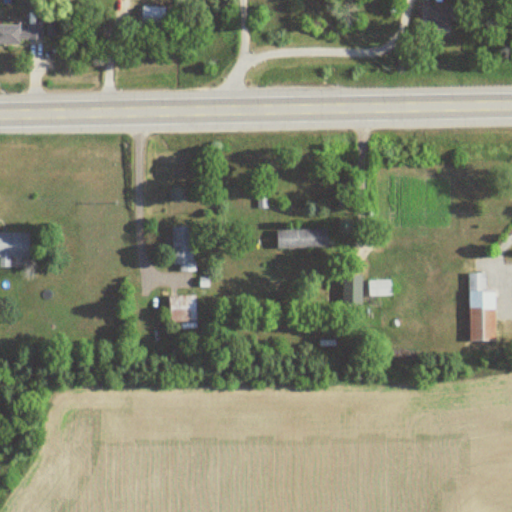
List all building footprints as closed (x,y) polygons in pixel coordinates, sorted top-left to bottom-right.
[(451,36),(451,9),(428,9),(428,36),(451,36)] [(19,40),(42,40),(42,25),(0,24),(0,45),(19,45),(19,40)] [(178,271),(194,270),(194,246),(201,246),(201,234),(192,234),(191,226),(171,226),(171,264),(178,264),(178,271)] [(326,247),(325,229),(275,229),(275,248),(326,247)] [(0,266),(10,267),(10,259),(28,259),(28,232),(0,231),(0,266)] [(494,290),(483,290),(483,273),(467,273),(467,341),(494,341),(494,290)] [(341,304),(360,304),(360,274),(341,274),(341,304)] [(367,295),(390,295),(390,279),(367,279),(367,295)] [(168,295),(168,322),(194,322),(194,295),(168,295)]
